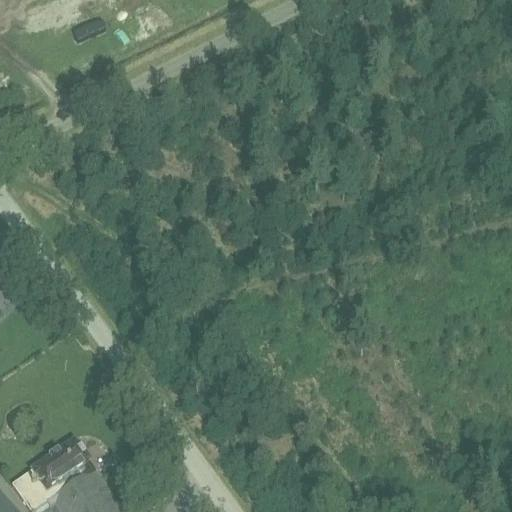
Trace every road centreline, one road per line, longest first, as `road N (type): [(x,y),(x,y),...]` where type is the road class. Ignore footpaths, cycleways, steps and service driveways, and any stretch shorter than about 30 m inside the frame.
road 1 (tertiary): [(231,511),(0,200)]
road 2 (unclassified): [(307,0),(0,152)]
